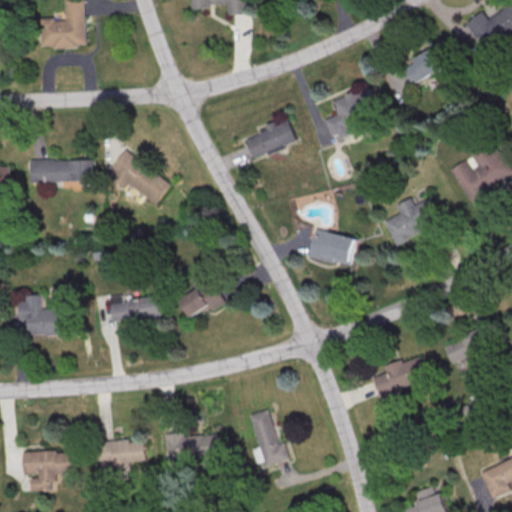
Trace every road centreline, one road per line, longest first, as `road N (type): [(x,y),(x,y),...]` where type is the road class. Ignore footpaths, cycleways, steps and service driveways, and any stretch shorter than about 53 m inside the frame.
road 1 (residential): [(365,511),(325,380),(179,95),(142,0)]
road 2 (residential): [(511,253),(400,307),(253,359),(167,379),(0,390)]
road 3 (residential): [(412,0),(276,70),(179,95),(0,101)]
